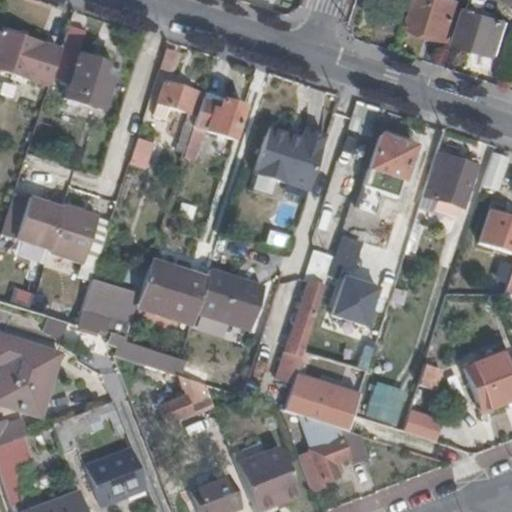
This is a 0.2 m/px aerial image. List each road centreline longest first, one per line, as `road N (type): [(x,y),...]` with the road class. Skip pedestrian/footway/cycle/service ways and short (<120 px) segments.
road 1 (unknown): [(492,118),(404,373)]
road 2 (tertiary): [(310,60),(511,125)]
road 3 (tertiary): [(126,0),(310,60)]
road 4 (unknown): [(169,511),(104,343)]
